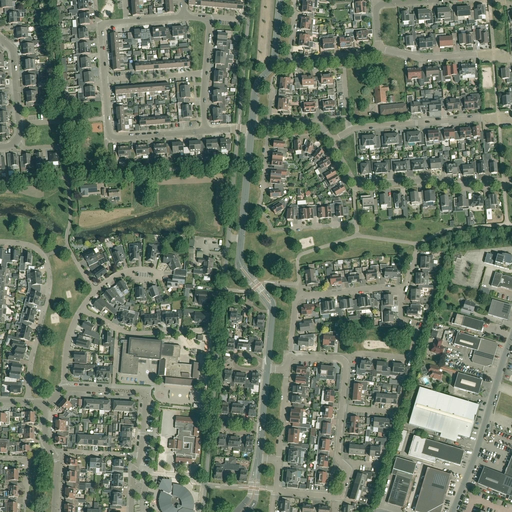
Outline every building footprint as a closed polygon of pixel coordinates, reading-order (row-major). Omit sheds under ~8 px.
[(315,3),(315,0),(314,0),(308,0),(309,2),(303,2),(303,7),(312,8),(316,9),(317,3),(315,3)] [(360,3),(359,0),(353,1),(353,4),(356,4),(356,9),(360,9),(365,8),(365,3),(360,3)] [(12,3),(1,4),(2,9),(6,8),(6,11),(13,11),(14,11),(14,7),(13,8),(12,3)] [(69,14),(71,14),(78,13),(78,11),(89,10),(88,5),(75,6),(75,10),(69,10),(69,14)] [(474,10),(475,14),(475,21),(481,20),(481,16),(485,16),(484,6),(477,7),(478,10),(474,10)] [(308,13),(307,16),(314,17),(314,14),(312,14),(312,8),(303,7),(302,13),(308,13)] [(474,20),(474,13),(470,13),(470,7),(463,8),(464,17),(468,17),(468,21),(474,20)] [(365,8),(360,9),(356,9),(354,9),(354,18),(361,17),(360,14),(366,14),(365,8)] [(440,20),(444,19),(443,9),(441,9),(441,8),(438,8),(438,10),(437,10),(438,16),(435,16),(435,23),(441,22),(440,20)] [(464,17),(463,8),(457,8),(457,14),(454,14),(454,22),(458,21),(458,18),(464,17)] [(419,21),(424,21),(423,11),(422,11),(422,10),(421,9),(419,10),(418,10),(418,11),(418,18),(415,18),(415,17),(416,24),(419,24),(419,21)] [(449,9),(443,9),(444,19),(448,19),(448,22),(453,21),(453,14),(452,14),(453,14),(453,15),(450,15),(449,9)] [(21,13),(21,10),(14,11),(13,11),(13,14),(9,14),(9,19),(20,18),(24,18),(24,13),(21,13)] [(423,11),(424,21),(427,21),(428,25),(433,24),(432,15),(432,16),(432,17),(429,17),(429,10),(423,11)] [(409,26),(415,26),(414,15),(410,15),(410,16),(409,16),(408,12),(402,12),(402,16),(401,16),(401,19),(402,19),(403,22),(409,22),(409,26)] [(314,17),(307,16),(307,19),(302,19),(301,24),(310,25),(313,25),(313,20),(314,17)] [(22,26),(22,23),(20,23),(20,18),(9,19),(10,24),(13,24),(14,27),(20,26),(22,26)] [(76,21),(77,28),(81,28),(81,25),(90,25),(89,20),(76,21)] [(306,30),(306,33),(312,34),(312,31),(310,31),(310,25),(301,24),(301,30),(306,30)] [(17,34),(28,34),(27,29),(29,29),(28,26),(22,26),(20,26),(20,29),(17,29),(17,34)] [(183,27),(178,28),(178,37),(184,36),(184,40),(187,40),(187,34),(184,34),(183,27)] [(178,37),(178,28),(172,28),(173,35),(170,35),(170,41),(175,41),(175,37),(178,37)] [(160,38),(159,29),(153,29),(153,35),(150,35),(151,41),(154,41),(154,38),(160,38)] [(159,29),(160,38),(163,38),(163,41),(167,41),(166,40),(169,40),(169,33),(166,34),(165,29),(159,29)] [(132,38),(132,39),(132,46),(136,46),(136,44),(138,44),(138,40),(141,40),(140,30),(135,31),(135,37),(132,38)] [(140,30),(141,40),(147,39),(147,43),(151,43),(150,36),(147,37),(146,30),(140,30)] [(354,36),(356,36),(357,42),(362,41),(362,32),(362,30),(353,30),(353,33),(353,36),(354,36)] [(480,36),(481,44),(482,44),(482,45),(484,45),(485,44),(487,44),(487,38),(489,38),(488,33),(482,34),(482,30),(476,31),(477,37),(480,36)] [(218,34),(218,40),(227,41),(227,37),(231,37),(231,31),(225,31),(225,34),(218,34)] [(466,46),(465,35),(461,36),(461,32),(455,33),(455,34),(456,40),(459,39),(460,45),(466,45),(466,46)] [(466,35),(465,35),(466,46),(473,45),(472,39),(476,39),(475,32),(469,33),(470,36),(466,36),(466,35)] [(300,36),(300,41),(309,42),(309,37),(312,37),(312,34),(306,33),(306,36),(300,36)] [(354,42),(354,36),(353,36),(353,33),(345,34),(345,39),(346,48),(351,48),(351,42),(354,42)] [(28,37),(28,34),(17,34),(17,39),(21,39),(22,42),(27,42),(32,42),(31,39),(31,38),(30,37),(29,37),(28,37)] [(76,43),(80,42),(80,40),(89,39),(88,34),(75,35),(75,39),(72,39),(72,40),(72,43),(76,43)] [(436,42),(435,35),(435,34),(430,34),(429,39),(426,39),(426,49),(429,48),(430,49),(432,49),(432,48),(433,48),(432,41),(435,41),(436,42)] [(456,41),(456,40),(455,34),(452,34),(452,37),(446,38),(446,47),(453,47),(452,41),(456,41)] [(426,49),(426,39),(422,39),(421,35),(415,36),(416,43),(416,42),(419,42),(420,49),(423,49),(423,50),(426,50),(426,49)] [(446,47),(446,38),(445,35),(435,35),(436,42),(439,42),(440,48),(446,47)] [(337,43),(337,37),(328,38),(328,40),(329,49),(335,49),(334,44),(337,43)] [(346,48),(345,39),(340,39),(340,37),(337,37),(337,43),(340,43),(340,49),(346,48)] [(320,38),(320,45),(323,44),(323,50),(329,49),(328,40),(323,41),(323,38),(320,38)] [(231,41),(227,41),(218,40),(217,46),(223,46),(223,50),(229,50),(229,45),(230,45),(231,41)] [(27,45),(24,45),(23,45),(23,50),(34,49),(34,46),(35,46),(36,46),(37,45),(36,44),(39,44),(41,45),(42,45),(43,44),(43,43),(42,42),(42,41),(32,42),(27,42),(27,45)] [(313,43),(309,42),(300,41),(299,47),(305,47),(304,50),(311,51),(311,48),(313,48),(313,43)] [(34,49),(23,50),(24,55),(28,55),(28,58),(36,57),(36,54),(34,54),(34,49)] [(75,57),(77,57),(82,57),(82,55),(90,54),(90,49),(77,50),(77,55),(75,55),(75,57)] [(216,53),(216,59),(225,60),(225,56),(229,56),(230,50),(229,50),(223,50),(223,53),(216,53)] [(36,57),(28,58),(28,61),(24,61),(25,66),(35,65),(35,60),(36,60),(36,57)] [(223,69),(226,69),(228,69),(229,60),(225,60),(216,59),(215,65),(222,65),(222,69),(223,69)] [(84,71),(83,69),(91,69),(91,64),(78,65),(78,72),(80,72),(84,71)] [(35,65),(25,66),(25,71),(29,71),(29,74),(38,73),(37,73),(37,68),(36,68),(35,65)] [(459,73),(460,79),(463,79),(462,76),(468,75),(468,65),(461,66),(462,68),(459,68),(459,73)] [(474,65),(468,65),(468,75),(475,75),(475,79),(478,79),(477,71),(474,71),(474,65)] [(445,82),(445,80),(451,80),(450,77),(450,66),(450,67),(444,68),(444,75),(441,75),(441,76),(442,82),(445,82)] [(456,66),(450,66),(450,77),(451,77),(451,76),(453,76),(453,78),(454,77),(455,81),(455,82),(456,83),(457,83),(460,83),(459,73),(456,73),(456,66)] [(432,68),(432,77),(435,77),(435,79),(436,79),(437,82),(442,82),(441,76),(438,76),(438,67),(432,68)] [(423,77),(424,83),(429,83),(429,80),(430,80),(430,77),(432,77),(432,68),(426,68),(426,77),(423,77)] [(215,72),(214,78),(223,78),(223,76),(225,76),(226,69),(223,69),(223,73),(215,72)] [(411,80),(415,79),(414,69),(408,70),(408,77),(405,77),(406,84),(411,83),(411,80)] [(424,83),(423,77),(423,75),(421,76),(420,69),(414,69),(415,79),(418,79),(419,83),(421,87),(424,87),(424,83)] [(507,83),(511,82),(511,75),(509,76),(508,69),(501,70),(502,79),(507,79),(507,83)] [(38,73),(29,74),(29,77),(25,77),(26,82),(37,81),(39,81),(38,73)] [(327,85),(326,75),(321,76),(321,81),(318,81),(319,88),(322,88),(322,85),(327,85)] [(307,77),(308,86),(313,86),(314,88),(317,88),(316,82),(313,82),(313,76),(307,77)] [(308,86),(307,77),(302,77),(302,83),(299,83),(300,89),(303,89),(303,87),(308,86)] [(80,86),(80,87),(86,86),(86,84),(94,83),(94,78),(80,79),(81,82),(81,83),(82,86),(80,86)] [(222,81),(223,78),(214,78),(214,83),(220,84),(220,88),(224,88),(225,81),(222,81)] [(37,81),(26,82),(26,87),(30,87),(30,90),(38,89),(38,84),(37,84),(37,81)] [(181,90),(181,93),(190,92),(189,87),(183,87),(183,83),(177,83),(177,90),(181,90)] [(280,84),(280,90),(285,90),(285,93),(291,94),(292,85),(290,85),(280,84)] [(385,92),(388,91),(387,86),(374,87),(375,104),(386,103),(385,92)] [(212,92),(213,98),(222,97),(221,93),(228,93),(227,88),(224,88),(220,88),(218,87),(218,88),(219,91),(212,92)] [(38,89),(30,90),(31,93),(27,93),(27,98),(38,97),(37,92),(39,92),(38,89)] [(190,98),(190,92),(181,93),(181,99),(178,99),(178,104),(184,103),(184,99),(190,98)] [(88,101),(88,98),(95,98),(95,93),(82,94),(78,94),(79,102),(88,101)] [(503,97),(503,98),(501,98),(502,104),(503,103),(503,106),(506,106),(506,107),(506,108),(509,108),(509,107),(509,106),(510,106),(510,103),(511,103),(511,93),(507,94),(507,97),(503,97)] [(473,97),(470,97),(471,110),(475,110),(474,109),(477,108),(477,101),(479,101),(479,94),(473,95),(473,97)] [(462,102),(464,102),(465,109),(468,109),(468,110),(471,110),(470,97),(467,97),(467,95),(461,96),(461,100),(462,102)] [(452,100),(453,110),(459,110),(458,101),(461,100),(461,96),(461,97),(456,97),(456,100),(452,100)] [(27,98),(27,103),(31,103),(32,106),(42,105),(42,101),(41,100),(38,100),(38,97),(27,98)] [(222,97),(213,98),(213,104),(219,103),(219,106),(225,106),(228,106),(228,102),(226,102),(226,100),(222,100),(222,97)] [(279,105),(288,106),(288,100),(291,101),(291,98),(285,97),(285,100),(279,100),(279,105)] [(440,101),(434,101),(435,112),(441,111),(440,106),(441,105),(444,105),(443,101),(443,98),(440,99),(440,101)] [(429,112),(435,112),(434,101),(429,102),(428,99),(425,100),(426,106),(428,106),(429,107),(429,112)] [(324,112),(329,112),(328,102),(328,100),(320,100),(320,107),(323,107),(324,112)] [(417,103),(416,103),(417,113),(423,113),(423,106),(426,106),(425,100),(416,100),(417,103)] [(450,111),(453,110),(452,100),(446,101),(443,101),(444,105),(446,104),(447,105),(447,112),(448,112),(447,112),(450,111)] [(309,101),(309,104),(310,113),(316,113),(315,107),(318,107),(318,101),(309,101)] [(301,102),(301,108),(304,108),(305,114),(310,113),(309,104),(304,104),(304,102),(301,102)] [(178,104),(178,110),(183,110),(183,113),(191,112),(191,106),(184,107),(184,103),(178,104)] [(405,103),(380,106),(381,115),(406,113),(405,103)] [(288,106),(279,105),(278,111),(284,111),(283,114),(290,115),(290,112),(287,111),(288,106)] [(213,110),(213,116),(222,115),(222,112),(225,112),(225,106),(219,106),(219,109),(213,110)] [(191,112),(183,113),(183,116),(180,116),(181,119),(179,119),(179,123),(185,122),(185,119),(192,118),(191,112)] [(222,115),(213,116),(214,122),(220,121),(220,125),(226,124),(226,121),(223,121),(222,115)] [(0,127),(2,128),(2,124),(8,123),(8,118),(0,118),(0,127)] [(7,127),(2,128),(0,127),(0,134),(5,134),(5,137),(9,137),(9,130),(7,130),(7,127)] [(457,133),(458,141),(464,140),(464,139),(466,139),(465,129),(465,128),(460,128),(460,134),(457,134),(457,133)] [(473,128),(473,132),(473,138),(477,137),(478,138),(478,140),(483,140),(483,134),(479,134),(479,128),(473,128)] [(474,140),(473,138),(473,132),(471,132),(470,132),(470,129),(465,129),(466,139),(467,139),(468,140),(474,140)] [(445,141),(450,140),(449,130),(444,131),(444,134),(443,134),(441,135),(442,142),(444,142),(445,141)] [(449,130),(450,140),(454,140),(455,141),(458,141),(457,133),(455,134),(454,133),(454,130),(449,130)] [(429,142),(434,141),(433,131),(428,132),(428,135),(427,136),(425,136),(426,143),(428,143),(429,142)] [(438,131),(433,131),(434,141),(439,141),(439,142),(442,142),(441,135),(439,135),(438,134),(438,131)] [(420,132),(414,133),(414,143),(419,143),(419,146),(424,145),(424,138),(421,138),(420,132)] [(486,133),(487,139),(487,141),(484,142),(485,154),(487,154),(490,148),(490,144),(495,143),(494,139),(493,139),(493,132),(486,133)] [(408,143),(414,143),(414,133),(407,133),(407,139),(404,139),(404,149),(408,148),(408,143)] [(398,134),(391,135),(392,145),(396,144),(396,147),(402,147),(402,139),(398,140),(398,134)] [(388,145),(392,145),(391,135),(384,135),(385,141),(382,141),(382,148),(388,148),(388,145)] [(365,147),(369,146),(369,136),(362,137),(362,142),(359,143),(360,150),(365,150),(365,147)] [(375,136),(369,136),(369,146),(374,146),(374,149),(380,149),(379,141),(376,141),(375,136)] [(212,141),(212,151),(218,150),(218,152),(221,151),(221,150),(221,145),(218,145),(217,140),(212,141)] [(220,140),(221,145),(221,150),(221,151),(221,153),(227,153),(227,151),(230,151),(230,144),(226,145),(226,140),(220,140)] [(206,146),(204,146),(204,153),(207,152),(207,151),(212,151),(212,141),(206,141),(206,146)] [(279,151),(287,152),(287,149),(283,149),(284,143),(281,142),(277,141),(277,142),(274,142),(273,148),(279,148),(280,149),(279,151)] [(304,156),(305,153),(304,152),(306,148),(303,147),(302,148),(301,147),(301,141),(295,142),(295,145),(294,145),(294,149),(295,149),(295,152),(301,151),(301,155),(304,156)] [(189,147),(186,148),(187,154),(190,154),(190,152),(195,152),(195,142),(189,143),(189,147)] [(195,142),(195,152),(201,152),(201,153),(204,153),(204,146),(201,147),(200,142),(195,142)] [(172,149),(169,149),(170,155),(173,155),(173,154),(178,153),(178,143),(172,144),(172,149)] [(178,143),(178,153),(184,153),(184,154),(187,154),(186,148),(183,148),(183,143),(178,143)] [(311,159),(313,157),(316,153),(314,151),(312,151),(312,150),(313,146),(313,145),(308,143),(306,148),(304,152),(305,153),(308,154),(307,157),(309,158),(311,159)] [(166,144),(160,145),(161,154),(167,154),(167,157),(170,156),(170,155),(169,149),(169,147),(166,147),(166,144)] [(152,156),(155,156),(155,155),(161,154),(160,145),(154,145),(154,148),(151,148),(152,156)] [(143,158),(142,146),(136,147),(136,150),(133,150),(134,158),(137,157),(137,156),(143,156),(143,158)] [(148,146),(142,146),(143,158),(144,159),(148,159),(149,158),(149,159),(152,159),(152,156),(151,148),(148,149),(148,146)] [(115,151),(116,160),(119,160),(119,158),(125,157),(124,147),(118,148),(118,151),(115,151)] [(130,147),(124,147),(125,157),(131,157),(131,161),(134,161),(134,158),(133,150),(130,150),(130,147)] [(316,166),(319,165),(323,162),(322,160),(320,158),(324,153),(319,149),(318,151),(316,153),(313,157),(315,159),(313,162),(315,164),(316,166)] [(273,154),(272,160),(282,161),(283,157),(286,158),(287,152),(279,151),(279,154),(278,154),(273,154)] [(50,162),(46,162),(47,169),(53,168),(53,162),(58,162),(57,152),(49,153),(50,162)] [(46,162),(46,158),(43,158),(43,153),(36,154),(37,164),(43,164),(44,169),(47,169),(46,162)] [(20,162),(21,168),(26,168),(25,165),(31,164),(30,154),(23,155),(24,162),(20,162)] [(11,160),(8,160),(8,171),(14,171),(14,166),(18,166),(17,155),(11,156),(11,160)] [(422,161),(418,161),(419,171),(425,170),(424,164),(427,164),(427,157),(422,158),(422,161)] [(409,165),(412,165),(412,171),(419,171),(418,161),(414,162),(414,158),(409,159),(409,165)] [(440,160),(435,160),(436,169),(441,169),(440,162),(443,161),(443,158),(440,159),(440,160)] [(406,165),(409,165),(409,159),(404,159),(404,163),(400,163),(401,172),(407,172),(406,165)] [(431,170),(436,169),(435,160),(430,161),(430,159),(427,160),(427,163),(430,162),(431,170)] [(463,176),(468,175),(468,166),(465,166),(465,163),(463,163),(463,159),(459,160),(460,166),(459,166),(460,169),(463,168),(463,176)] [(282,164),(282,161),(272,160),(272,166),(277,166),(278,167),(278,169),(286,170),(287,170),(284,170),(285,164),(282,164)] [(317,169),(320,174),(326,171),(325,168),(330,165),(327,160),(323,162),(319,165),(320,168),(317,169)] [(375,174),(381,173),(381,165),(377,165),(377,161),(374,161),(374,160),(371,160),(372,168),(375,168),(375,174)] [(385,164),(381,165),(381,173),(388,173),(387,167),(390,166),(390,160),(384,161),(385,164)] [(394,173),(401,172),(400,163),(400,160),(394,160),(391,160),(391,166),(394,166),(394,173)] [(452,165),(452,174),(452,175),(453,175),(456,175),(456,174),(457,174),(457,166),(459,166),(460,166),(459,160),(455,160),(454,161),(454,165),(452,165)] [(490,167),(491,172),(491,174),(497,173),(496,164),(493,164),(493,160),(487,161),(487,167),(490,167)] [(365,165),(361,165),(361,175),(368,174),(368,169),(371,169),(370,161),(365,162),(365,165)] [(446,161),(443,161),(443,164),(444,167),(446,167),(447,174),(452,174),(452,165),(451,165),(451,163),(446,163),(446,161)] [(484,167),(487,167),(487,161),(478,162),(479,175),(485,174),(484,167)] [(468,166),(468,175),(473,175),(473,169),(476,168),(475,162),(470,163),(470,166),(468,166)] [(271,178),(281,179),(286,179),(286,170),(278,169),(277,172),(271,172),(271,178)] [(324,182),(336,175),(333,170),(328,173),(326,171),(320,174),(323,179),(326,177),(327,180),(324,182)] [(336,175),(324,182),(329,190),(335,186),(334,184),(334,183),(339,181),(336,175)] [(280,182),(281,179),(271,178),(270,184),(276,184),(276,185),(276,188),(283,188),(284,185),(283,185),(283,182),(280,182)] [(337,188),(335,186),(329,190),(330,189),(333,194),(335,193),(336,196),(339,194),(340,195),(343,193),(342,193),(345,191),(342,186),(337,189),(337,188)] [(277,197),(281,197),(284,194),(283,188),(276,188),(276,191),(270,192),(271,198),(274,198),(277,198),(277,197)] [(116,201),(120,201),(119,191),(109,192),(109,193),(106,193),(106,190),(102,190),(103,196),(106,196),(109,196),(109,198),(112,198),(116,198),(116,201)] [(434,191),(425,192),(425,195),(422,195),(422,197),(422,204),(423,208),(428,208),(427,206),(434,206),(433,203),(435,202),(434,191)] [(418,196),(418,193),(411,193),(411,205),(418,205),(422,204),(422,197),(419,197),(418,196)] [(405,196),(401,197),(401,194),(400,194),(399,194),(397,194),(394,195),(395,209),(405,208),(405,201),(406,201),(405,196)] [(387,195),(380,196),(381,206),(387,205),(387,208),(391,208),(391,199),(387,199),(387,198),(387,197),(387,195)] [(486,199),(486,209),(495,208),(495,205),(497,205),(497,204),(498,204),(498,202),(497,201),(496,195),(489,196),(489,199),(486,199)] [(370,200),(370,198),(370,196),(361,197),(361,201),(362,200),(363,207),(374,206),(374,211),(378,211),(377,200),(373,200),(373,199),(370,200)] [(441,197),(442,207),(442,211),(448,211),(448,212),(452,211),(451,202),(449,202),(448,202),(448,196),(441,197)] [(475,197),(475,200),(470,201),(470,207),(476,206),(476,207),(483,206),(482,196),(479,197),(478,196),(477,196),(476,197),(475,197)] [(468,200),(465,200),(465,198),(459,198),(454,199),(454,207),(458,207),(458,208),(461,208),(463,209),(463,210),(469,209),(468,200)] [(284,209),(285,208),(286,205),(283,199),(281,200),(276,203),(277,206),(272,209),(275,215),(278,213),(281,212),(281,211),(284,209)] [(331,212),(334,212),(333,203),(333,204),(330,205),(324,206),(324,209),(325,219),(331,218),(331,213),(331,212)] [(343,211),(342,207),(342,203),(333,203),(334,212),(336,212),(337,212),(337,218),(343,217),(343,214),(344,214),(343,211)] [(294,214),(297,215),(297,206),(291,205),(288,210),(288,213),(287,213),(287,216),(287,217),(287,220),(293,220),(294,215),(294,214)] [(297,206),(297,215),(300,214),(301,215),(301,220),(307,220),(306,207),(306,205),(297,205),(297,206)] [(319,219),(325,219),(324,209),(321,209),(321,205),(315,206),(316,213),(318,213),(319,213),(319,219)] [(313,213),(316,213),(315,206),(306,207),(307,220),(313,220),(313,214),(313,213)] [(130,257),(131,260),(131,261),(132,262),(133,262),(134,262),(135,261),(135,260),(139,260),(138,256),(139,256),(138,252),(142,252),(141,243),(137,243),(138,248),(130,249),(130,253),(130,257)] [(116,252),(112,254),(116,265),(116,266),(117,266),(118,266),(119,266),(120,265),(120,263),(123,262),(122,259),(122,258),(121,255),(124,253),(121,245),(117,247),(116,247),(115,248),(115,249),(115,250),(116,252)] [(148,262),(149,262),(150,261),(151,260),(155,261),(155,257),(156,258),(156,254),(160,254),(161,245),(157,245),(156,250),(149,249),(147,260),(147,261),(147,262),(148,262)] [(7,256),(7,263),(12,264),(12,261),(18,262),(19,252),(15,251),(15,250),(11,250),(11,256),(7,256)] [(84,259),(85,258),(87,262),(90,260),(90,261),(94,259),(95,262),(104,258),(102,254),(100,255),(99,252),(96,254),(93,250),(83,255),(82,255),(82,256),(82,257),(83,258),(84,259)] [(25,272),(25,269),(26,264),(31,264),(32,254),(28,254),(28,252),(25,252),(24,259),(21,259),(19,271),(25,272)] [(461,260),(462,256),(454,253),(454,254),(452,262),(456,263),(457,258),(461,260)] [(497,255),(497,257),(487,254),(484,263),(494,266),(501,268),(509,270),(510,265),(511,263),(511,262),(511,261),(511,258),(511,256),(511,255),(510,254),(509,253),(508,253),(507,254),(506,254),(505,254),(505,255),(504,254),(502,254),(501,256),(497,255)] [(170,266),(172,271),(181,268),(177,259),(176,260),(172,257),(172,256),(164,255),(163,264),(168,264),(170,266)] [(433,261),(433,256),(427,256),(427,258),(421,258),(421,263),(433,264),(434,264),(434,261),(433,261)] [(180,270),(179,277),(186,277),(187,271),(188,261),(185,261),(184,270),(180,270)] [(427,269),(427,272),(428,272),(433,272),(433,264),(421,263),(420,269),(427,269)] [(391,279),(391,266),(391,267),(388,267),(388,265),(380,264),(381,272),(384,272),(385,273),(385,279),(391,279)] [(93,273),(92,273),(92,274),(92,276),(93,276),(94,276),(95,276),(98,279),(101,277),(104,275),(107,272),(102,266),(93,273)] [(213,267),(204,266),(203,266),(203,270),(204,270),(204,277),(210,278),(210,275),(211,275),(212,267),(213,267)] [(371,271),(372,280),(377,279),(376,273),(379,273),(378,266),(370,267),(371,271)] [(400,266),(397,266),(391,266),(391,279),(397,279),(397,274),(397,273),(400,273),(400,266)] [(305,271),(306,278),(316,277),(315,270),(314,270),(314,267),(309,268),(309,271),(305,271)] [(0,277),(6,278),(6,275),(9,274),(9,269),(0,268),(0,277)] [(353,270),(354,283),(359,282),(358,274),(362,274),(361,268),(355,269),(356,273),(353,273),(353,270)] [(366,280),(372,280),(371,271),(368,271),(368,268),(362,268),(363,275),(366,274),(366,280)] [(336,285),(335,272),(331,272),(331,271),(331,270),(330,270),(329,269),(328,269),(327,270),(327,271),(326,271),(327,279),(330,279),(331,285),(336,285)] [(34,270),(27,271),(28,277),(31,276),(32,280),(40,279),(40,277),(41,277),(41,273),(35,273),(34,270)] [(349,283),(354,283),(353,270),(345,271),(345,277),(348,277),(349,283)] [(335,272),(336,285),(341,284),(341,278),(344,277),(344,271),(338,272),(338,275),(335,275),(335,272)] [(428,277),(428,272),(427,272),(423,272),(422,274),(416,274),(416,280),(429,280),(429,278),(428,277)] [(495,273),(491,286),(497,288),(498,285),(501,286),(501,287),(511,290),(511,277),(504,276),(502,276),(502,275),(495,273)] [(168,284),(167,287),(178,288),(178,284),(181,284),(182,278),(176,277),(175,280),(168,280),(168,281),(167,282),(167,283),(168,284)] [(316,284),(316,277),(306,278),(306,285),(312,284),(312,287),(318,287),(318,283),(316,284)] [(40,279),(32,280),(32,283),(28,283),(29,288),(36,289),(36,285),(42,285),(42,281),(41,281),(40,279)] [(416,280),(414,280),(414,284),(416,285),(423,285),(423,288),(418,288),(427,288),(429,288),(429,280),(416,280)] [(125,303),(122,299),(124,298),(123,297),(124,296),(122,293),(128,289),(126,286),(127,285),(125,282),(124,283),(123,281),(120,282),(120,281),(117,283),(117,284),(117,285),(120,289),(116,292),(125,303)] [(152,288),(149,289),(152,298),(156,297),(158,300),(163,298),(161,292),(158,293),(156,286),(155,287),(154,286),(153,286),(152,287),(152,288)] [(139,288),(136,288),(136,298),(140,298),(141,302),(147,301),(147,295),(143,295),(143,288),(142,288),(141,287),(140,287),(139,288)] [(29,288),(27,293),(31,294),(30,297),(39,300),(39,297),(40,298),(41,294),(35,292),(36,289),(29,288)] [(427,290),(427,288),(418,288),(418,291),(411,290),(411,296),(420,296),(420,294),(421,293),(423,293),(423,291),(424,290),(427,290)] [(123,305),(125,303),(116,292),(113,294),(109,290),(108,289),(105,292),(106,293),(104,294),(110,302),(114,299),(117,301),(123,305)] [(207,292),(202,292),(196,291),(195,298),(199,298),(199,304),(199,305),(203,305),(203,304),(210,305),(210,297),(207,296),(207,292)] [(416,304),(421,305),(421,299),(420,298),(420,296),(411,296),(411,301),(416,302),(416,304)] [(26,300),(24,305),(31,307),(32,304),(38,306),(39,302),(38,302),(39,300),(30,297),(29,301),(26,300)] [(359,305),(356,306),(356,311),(365,310),(364,299),(363,298),(361,298),(360,299),(358,299),(359,305)] [(364,299),(365,310),(371,310),(374,309),(374,304),(371,304),(370,298),(368,298),(367,298),(365,298),(364,299)] [(102,304),(98,300),(98,301),(97,300),(94,303),(95,304),(93,306),(95,307),(94,308),(97,310),(98,309),(101,312),(106,307),(108,309),(111,306),(105,301),(102,304)] [(347,309),(347,308),(346,301),(345,300),(343,300),(343,301),(340,301),(341,307),(338,308),(338,313),(339,313),(339,316),(342,316),(343,315),(343,313),(344,313),(344,310),(347,309)] [(347,308),(347,309),(347,312),(356,311),(356,306),(353,306),(352,300),(350,300),(349,300),(347,300),(346,301),(347,308)] [(507,321),(511,306),(492,300),(488,315),(507,321)] [(393,301),(384,301),(381,301),(381,302),(382,302),(382,306),(381,306),(381,309),(386,309),(386,306),(393,306),(393,301)] [(323,309),(320,310),(321,315),(330,314),(328,303),(327,302),(325,302),(325,303),(323,303),(323,309)] [(335,314),(338,313),(338,308),(335,308),(334,302),(332,302),(331,302),(329,302),(329,303),(328,303),(330,314),(335,314)] [(463,305),(461,313),(467,315),(468,312),(469,311),(473,313),(475,305),(471,303),(469,302),(468,303),(465,302),(464,305),(463,305)] [(314,310),(314,304),(303,306),(304,309),(301,309),(302,315),(312,314),(311,310),(314,310)] [(26,312),(25,315),(34,317),(35,315),(36,316),(37,312),(31,310),(31,307),(24,305),(23,311),(26,312)] [(414,309),(408,309),(407,315),(417,316),(418,312),(421,312),(421,306),(414,305),(414,309)] [(122,315),(121,318),(120,322),(121,322),(121,323),(122,324),(123,324),(124,324),(124,323),(125,324),(125,323),(126,324),(129,311),(120,308),(118,314),(122,315)] [(381,313),(382,313),(382,318),(393,317),(393,312),(386,312),(386,309),(381,309),(381,313)] [(139,313),(136,312),(130,310),(129,311),(126,324),(127,324),(127,325),(128,325),(129,326),(130,326),(131,326),(131,325),(131,326),(131,325),(132,326),(134,319),(137,320),(139,313)] [(178,314),(172,314),(173,325),(174,325),(175,325),(176,326),(177,325),(178,325),(178,324),(179,324),(178,317),(182,317),(182,311),(178,311),(178,314)] [(151,326),(151,315),(145,315),(144,312),(141,312),(141,319),(145,319),(145,326),(146,326),(147,327),(148,327),(149,327),(149,326),(150,326),(151,326)] [(157,315),(151,315),(151,326),(152,326),(153,326),(154,326),(155,327),(156,326),(157,325),(157,319),(160,318),(160,312),(157,312),(157,315)] [(171,325),(173,325),(172,314),(171,314),(171,312),(162,312),(162,318),(166,318),(166,325),(167,325),(168,326),(169,326),(170,326),(171,325)] [(208,323),(209,314),(195,313),(195,322),(208,323)] [(34,317),(25,315),(25,318),(21,317),(20,323),(16,322),(27,325),(27,322),(34,324),(35,320),(33,320),(34,317)] [(451,324),(454,324),(481,332),(484,323),(457,315),(456,319),(453,319),(451,324)] [(265,319),(265,316),(258,316),(256,327),(261,327),(260,331),(263,331),(264,319),(265,319)] [(393,323),(393,317),(382,318),(382,323),(380,323),(380,327),(386,327),(386,323),(393,323)] [(304,322),(304,325),(300,325),(301,332),(310,331),(309,327),(313,326),(312,321),(304,322)] [(27,325),(16,322),(16,325),(19,326),(18,329),(22,329),(21,333),(30,335),(30,333),(31,333),(32,329),(23,327),(23,324),(27,325)] [(99,340),(100,336),(91,331),(94,326),(90,324),(91,323),(88,322),(87,323),(85,322),(84,324),(83,323),(81,327),(82,327),(82,328),(87,330),(85,335),(99,340)] [(328,346),(329,337),(324,336),(324,330),(321,330),(320,335),(324,335),(323,346),(328,346)] [(103,339),(104,339),(104,347),(111,347),(111,348),(114,348),(115,340),(111,339),(111,334),(111,333),(107,332),(107,334),(104,333),(104,336),(103,336),(103,339)] [(30,335),(21,333),(20,336),(17,335),(16,337),(13,337),(12,340),(19,341),(20,339),(29,341),(30,337),(29,337),(30,335)] [(329,337),(328,346),(334,347),(335,338),(338,338),(339,333),(335,333),(335,335),(333,335),(333,337),(329,337)] [(454,344),(475,350),(476,351),(473,361),(474,363),(484,366),(491,364),(496,346),(495,344),(481,340),(458,333),(454,344)] [(314,335),(311,335),(305,336),(305,340),(299,339),(298,346),(308,347),(308,342),(314,343),(314,335)] [(77,343),(76,346),(86,348),(88,341),(90,342),(91,338),(84,336),(83,340),(78,339),(76,339),(76,343),(77,343)] [(243,350),(243,341),(238,340),(238,337),(235,336),(235,340),(234,343),(237,344),(237,350),(243,350)] [(252,345),(252,338),(249,338),(249,341),(243,341),(243,350),(248,351),(249,345),(252,345)] [(252,338),(252,345),(255,345),(254,353),(261,354),(262,351),(261,350),(262,342),(258,342),(258,339),(252,338)] [(442,341),(436,339),(435,345),(434,344),(431,352),(442,355),(444,348),(440,346),(441,344),(442,341)] [(130,342),(124,341),(121,374),(137,375),(138,358),(160,360),(158,376),(166,377),(165,384),(196,387),(197,379),(198,379),(200,364),(192,363),(192,365),(177,364),(178,358),(179,358),(181,346),(162,344),(162,342),(131,340),(130,342)] [(24,343),(13,341),(12,347),(16,348),(16,351),(15,351),(25,353),(26,347),(24,346),(24,343)] [(20,362),(20,359),(23,360),(24,353),(25,353),(15,351),(14,355),(10,354),(8,360),(20,362)] [(85,353),(75,353),(75,355),(73,355),(73,359),(74,359),(74,360),(80,360),(80,364),(87,364),(87,360),(84,360),(85,353)] [(12,365),(11,371),(10,371),(22,373),(23,366),(15,365),(16,362),(8,360),(8,365),(12,365)] [(366,361),(361,361),(360,371),(357,370),(356,375),(359,375),(359,376),(365,376),(365,373),(366,361)] [(372,362),(366,361),(365,373),(370,373),(369,377),(373,377),(374,369),(371,369),(372,362)] [(376,370),(374,369),(373,377),(377,378),(377,375),(381,375),(381,376),(383,363),(377,362),(376,370)] [(388,363),(383,363),(381,376),(390,377),(390,375),(390,370),(387,370),(388,363)] [(393,370),(390,370),(390,375),(398,376),(398,373),(399,364),(393,364),(393,370)] [(404,365),(399,364),(398,373),(400,373),(400,375),(408,375),(410,367),(407,366),(406,368),(404,368),(404,365)] [(94,371),(94,366),(80,365),(79,369),(74,368),(74,369),(73,369),(72,372),(74,373),(73,375),(76,375),(76,377),(79,377),(79,376),(83,376),(84,371),(88,371),(94,368),(94,371)] [(102,378),(103,378),(104,368),(98,367),(98,365),(94,365),(94,366),(94,371),(97,371),(97,378),(98,378),(99,379),(100,379),(101,379),(101,378),(102,378)] [(113,372),(114,366),(110,365),(110,368),(104,368),(103,378),(104,378),(105,378),(105,379),(106,379),(107,380),(107,379),(108,379),(109,379),(110,372),(113,372)] [(435,380),(436,379),(440,380),(442,373),(438,372),(439,368),(430,365),(428,372),(431,373),(430,377),(433,378),(433,379),(435,380)] [(441,365),(440,369),(457,375),(459,370),(441,365)] [(303,374),(303,378),(306,378),(309,378),(310,372),(306,372),(306,368),(297,367),(296,374),(303,374)] [(333,368),(327,367),(326,376),(326,380),(335,381),(336,375),(332,374),(333,368)] [(5,382),(12,382),(13,379),(20,379),(21,373),(22,373),(10,371),(10,378),(5,377),(5,382)] [(231,383),(230,386),(234,387),(234,383),(239,384),(240,374),(235,374),(234,380),(231,379),(230,383),(231,383)] [(240,374),(239,384),(245,384),(245,388),(248,388),(248,381),(245,381),(246,375),(240,374)] [(248,381),(248,388),(253,389),(254,385),(258,386),(258,377),(259,377),(259,374),(252,374),(251,381),(248,381)] [(454,388),(474,393),(476,394),(480,392),(479,390),(480,387),(482,381),(458,374),(454,388)] [(303,378),(296,377),(296,383),(302,384),(302,387),(308,387),(309,382),(305,382),(306,378),(303,378)] [(12,382),(5,382),(5,383),(3,383),(3,385),(9,387),(11,388),(10,393),(15,393),(15,394),(17,394),(17,393),(21,393),(21,386),(18,386),(19,383),(12,382)] [(354,390),(362,391),(362,388),(363,388),(365,387),(365,386),(368,386),(368,382),(360,382),(360,385),(354,385),(354,390)] [(392,393),(391,404),(396,405),(397,395),(400,395),(401,389),(402,389),(402,386),(398,386),(398,388),(397,393),(392,393)] [(301,398),(305,398),(306,394),(305,394),(305,388),(293,387),(293,393),(299,394),(298,397),(301,398)] [(323,388),(322,396),(334,397),(334,392),(328,391),(329,389),(323,388)] [(470,437),(479,408),(478,405),(419,388),(409,424),(442,434),(444,427),(458,431),(457,435),(468,439),(470,437)] [(374,391),(373,392),(373,396),(376,396),(376,403),(381,403),(382,395),(379,394),(379,391),(374,391)] [(361,396),(360,396),(353,395),(353,401),(361,402),(361,403),(361,405),(360,405),(364,406),(364,403),(363,403),(363,400),(363,399),(361,399),(361,396)] [(321,401),(321,404),(328,405),(328,402),(333,403),(334,397),(322,396),(321,401)] [(303,408),(304,404),(301,404),(301,398),(298,397),(292,397),(292,403),(298,404),(297,407),(303,408)] [(62,403),(61,403),(69,410),(71,407),(73,409),(74,407),(77,407),(81,408),(81,400),(77,400),(76,400),(75,399),(73,399),(73,400),(70,399),(70,402),(71,403),(70,404),(65,399),(64,400),(63,400),(62,402),(62,403)] [(237,414),(238,404),(234,404),(235,401),(229,400),(229,403),(228,407),(232,407),(231,413),(237,414)] [(238,404),(237,414),(242,415),(243,409),(246,409),(247,402),(244,401),(243,405),(238,404)] [(247,402),(246,409),(249,409),(248,417),(256,417),(256,414),(255,414),(256,406),(249,405),(250,402),(247,402)] [(59,418),(63,418),(69,418),(69,414),(67,412),(69,410),(61,403),(60,404),(59,405),(59,406),(58,407),(65,413),(63,415),(59,415),(59,418)] [(324,413),(332,414),(333,408),(328,408),(328,405),(321,404),(321,407),(322,407),(322,410),(325,410),(324,413)] [(291,411),(290,417),(300,418),(300,414),(303,415),(303,412),(305,412),(305,409),(294,408),(294,411),(291,411)] [(5,414),(1,414),(1,423),(6,423),(6,425),(9,425),(10,417),(10,412),(5,412),(5,414)] [(318,418),(318,421),(327,421),(327,419),(332,419),(332,418),(333,418),(334,416),(333,415),(332,415),(332,414),(324,413),(324,416),(322,416),(321,418),(318,418)] [(198,437),(199,429),(197,429),(198,419),(176,417),(175,429),(174,438),(174,441),(170,440),(169,449),(173,449),(173,452),(177,453),(176,463),(191,464),(192,459),(195,460),(196,454),(199,455),(200,439),(197,439),(197,437),(198,437)] [(290,423),(293,423),(292,426),(301,427),(301,428),(303,428),(310,429),(310,425),(301,424),(302,422),(299,422),(300,418),(290,417),(290,423)] [(21,426),(27,426),(27,423),(34,424),(34,422),(35,421),(35,419),(35,418),(25,418),(25,421),(21,421),(21,426)] [(69,421),(69,418),(63,418),(63,421),(56,421),(56,422),(55,423),(55,425),(56,426),(69,427),(69,421)] [(378,428),(379,419),(374,418),(374,424),(372,425),(371,425),(370,431),(373,431),(373,428),(378,428)] [(389,427),(389,425),(390,420),(385,419),(384,429),(386,429),(386,432),(391,432),(393,425),(392,425),(392,426),(392,428),(389,427)] [(326,424),(327,421),(318,421),(317,423),(320,423),(319,429),(321,429),(323,429),(331,430),(331,425),(326,424)] [(130,427),(130,425),(120,424),(119,432),(123,432),(133,433),(132,433),(133,428),(130,427)] [(35,432),(34,431),(34,429),(27,429),(27,426),(21,426),(21,429),(20,429),(20,434),(24,434),(34,435),(34,434),(35,434),(35,432)] [(63,432),(63,435),(69,435),(69,427),(56,426),(56,427),(55,427),(55,429),(56,430),(56,431),(63,432)] [(303,432),(303,428),(301,428),(296,427),(296,431),(289,430),(289,437),(299,438),(299,433),(303,434),(303,432)] [(330,436),(331,430),(323,429),(321,429),(321,432),(319,432),(318,437),(324,438),(325,435),(330,436)] [(78,439),(78,445),(83,446),(83,433),(78,433),(78,431),(75,431),(75,439),(78,439)] [(34,435),(24,434),(24,440),(21,439),(21,442),(17,442),(27,443),(27,440),(34,440),(34,438),(35,438),(35,436),(34,435)] [(69,440),(69,435),(63,435),(63,438),(56,438),(56,439),(55,440),(55,444),(62,444),(62,446),(68,446),(68,440),(69,440)] [(108,437),(104,437),(103,447),(108,447),(109,443),(111,443),(112,438),(112,436),(108,435),(108,437)] [(464,451),(461,450),(426,440),(414,436),(408,455),(435,463),(436,459),(460,466),(464,451)] [(225,447),(224,450),(228,450),(228,447),(234,448),(234,438),(229,437),(228,443),(225,443),(225,447)] [(253,441),(254,438),(246,437),(246,445),(243,445),(242,452),(245,452),(245,449),(252,449),(253,441)] [(294,447),(301,448),(302,442),(298,442),(299,438),(289,437),(288,443),(295,444),(294,447)] [(318,437),(318,445),(329,446),(330,441),(324,440),(324,438),(318,437)] [(242,452),(243,445),(240,444),(240,438),(234,438),(234,448),(233,451),(242,452)] [(380,445),(384,445),(387,446),(389,439),(386,438),(385,439),(381,439),(380,445)] [(2,441),(1,453),(2,453),(2,454),(4,454),(5,453),(6,453),(7,446),(10,446),(10,440),(7,440),(7,441),(2,441)] [(20,452),(30,452),(30,449),(30,448),(30,446),(22,446),(22,443),(27,443),(17,442),(16,452),(20,452)] [(364,456),(365,448),(368,448),(368,442),(365,442),(365,444),(363,444),(362,445),(362,446),(360,446),(359,455),(364,456)] [(354,455),(354,446),(355,443),(350,443),(349,444),(347,444),(347,447),(348,448),(349,449),(349,454),(354,455)] [(329,452),(329,446),(318,445),(317,453),(323,454),(323,451),(329,452)] [(289,450),(289,451),(288,452),(288,454),(289,455),(289,457),(301,458),(301,452),(302,452),(302,449),(296,448),(296,451),(289,450)] [(323,457),(323,454),(317,453),(317,456),(316,457),(316,461),(315,461),(315,462),(317,462),(328,463),(328,457),(323,457)] [(301,464),(300,464),(301,458),(289,457),(288,463),(295,464),(294,466),(301,467),(301,464)] [(389,500),(404,504),(413,475),(416,464),(396,458),(393,469),(397,471),(389,500)] [(479,484),(498,492),(510,497),(509,499),(511,500),(511,458),(505,476),(485,468),(479,484)] [(87,464),(87,471),(93,472),(93,468),(96,468),(97,460),(91,459),(90,464),(87,464)] [(74,469),(80,470),(81,470),(82,464),(77,464),(77,461),(79,461),(79,460),(67,460),(67,463),(67,464),(67,466),(74,466),(74,469)] [(97,460),(96,468),(100,469),(99,472),(105,472),(106,465),(103,465),(103,460),(97,460)] [(115,461),(113,461),(112,471),(118,471),(118,467),(124,468),(124,461),(123,461),(121,461),(121,460),(118,460),(118,461),(116,461),(115,461)] [(316,465),(316,470),(322,470),(322,468),(327,468),(328,463),(317,462),(316,465)] [(217,463),(216,468),(215,476),(214,479),(222,480),(223,465),(221,465),(219,463),(217,463)] [(288,471),(287,477),(300,478),(301,478),(301,473),(300,472),(302,472),(302,468),(293,467),(293,471),(288,471)] [(415,511),(440,511),(452,475),(427,468),(415,511)] [(74,472),(67,472),(67,473),(66,474),(66,476),(67,477),(66,477),(76,478),(80,478),(80,470),(74,469),(74,472)] [(316,478),(328,479),(328,475),(328,474),(327,474),(322,473),(322,470),(316,470),(315,478),(316,478)] [(114,481),(123,482),(123,476),(118,475),(118,472),(112,472),(112,477),(113,478),(114,479),(114,481)] [(358,474),(356,479),(360,480),(365,481),(367,482),(367,479),(370,480),(373,473),(365,472),(364,475),(358,474)] [(11,481),(18,481),(18,479),(19,479),(19,477),(18,476),(5,475),(5,483),(11,484),(11,481)] [(80,478),(76,478),(66,477),(66,478),(66,480),(66,481),(66,483),(73,483),(73,486),(79,486),(80,478)] [(292,484),(291,488),(298,489),(298,482),(299,482),(300,482),(300,478),(287,477),(286,484),(292,484)] [(365,481),(360,480),(356,479),(355,484),(360,485),(366,487),(366,485),(364,484),(365,481)] [(110,490),(117,491),(117,488),(122,488),(123,482),(114,481),(114,485),(111,484),(111,490),(110,490)] [(171,481),(163,481),(159,488),(161,489),(164,491),(163,493),(162,493),(162,492),(162,493),(161,495),(161,497),(160,499),(160,502),(160,504),(161,506),(161,509),(162,511),(163,511),(191,511),(192,510),(193,510),(192,510),(193,508),(193,505),(193,503),(192,501),(193,501),(192,501),(192,498),(191,496),(190,494),(188,492),(189,492),(188,492),(186,491),(185,489),(183,488),(181,487),(180,487),(178,486),(176,486),(174,486),(174,485),(174,486),(173,486),(171,486),(171,481)] [(8,492),(18,492),(19,491),(19,489),(18,488),(18,487),(11,487),(11,484),(5,483),(5,484),(4,484),(4,489),(8,489),(8,492)] [(355,484),(353,489),(365,493),(366,490),(368,491),(369,488),(366,487),(360,485),(355,484)] [(79,486),(73,486),(73,489),(66,488),(66,490),(65,491),(65,493),(66,493),(66,494),(76,494),(76,491),(79,492),(79,486)] [(110,490),(110,496),(113,496),(113,500),(122,500),(122,494),(117,494),(117,491),(110,490)] [(4,500),(10,500),(10,497),(18,497),(18,496),(19,495),(19,493),(18,493),(18,492),(8,492),(8,495),(5,495),(4,500)] [(76,494),(66,494),(65,494),(65,495),(65,497),(65,498),(65,499),(72,499),(72,502),(78,503),(78,500),(75,500),(76,494)] [(360,502),(359,505),(368,507),(369,504),(362,502),(363,498),(360,497),(352,494),(350,499),(360,502)] [(293,503),(294,499),(287,498),(287,502),(281,501),(280,507),(293,508),(293,507),(290,507),(290,502),(293,503)] [(5,508),(17,509),(17,508),(18,507),(18,506),(17,505),(17,503),(10,503),(10,500),(4,500),(4,503),(5,503),(5,508)] [(122,500),(113,500),(113,506),(110,505),(110,508),(116,509),(116,506),(121,506),(122,500)] [(78,503),(72,502),(72,505),(65,505),(65,506),(64,507),(64,509),(65,510),(78,511),(78,503)] [(343,511),(352,511),(352,509),(354,509),(355,503),(353,503),(352,506),(344,505),(343,511)]
